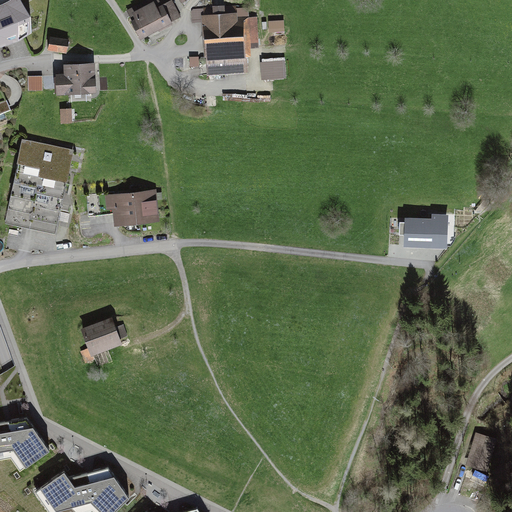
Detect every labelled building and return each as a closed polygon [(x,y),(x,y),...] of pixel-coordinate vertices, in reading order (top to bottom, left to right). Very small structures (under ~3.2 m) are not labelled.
[(162,0),(130,15),(143,43),(179,26),(166,0),(162,0)] [(20,2),(0,11),(0,49),(35,34),(20,2)] [(255,12),(202,17),(208,82),(255,78),(252,48),(258,48),(255,12)] [(284,16),(270,17),(271,27),(285,26),(284,16)] [(71,39),(53,37),(51,54),(69,56),(71,39)] [(101,64),(66,65),(66,80),(58,80),(58,99),(101,98),(101,64)] [(289,64),(264,65),(265,84),(290,83),(289,64)] [(50,78),(31,79),(31,95),(51,94),(50,78)] [(76,112),(63,112),(63,126),(76,126),(76,112)] [(78,153),(25,142),(8,224),(61,235),(78,153)] [(159,192),(110,198),(113,229),(163,223),(159,192)] [(433,221),(407,220),(406,244),(435,245),(435,228),(453,229),(454,217),(433,216),(433,221)] [(119,319),(85,331),(92,350),(83,354),(87,364),(130,347),(119,319)] [(0,458),(23,454),(28,462),(50,450),(28,417),(0,422),(0,458)] [(501,442),(476,436),(469,469),(493,475),(501,442)] [(65,470),(45,485),(52,509),(69,510),(69,511),(88,511),(104,508),(106,511),(109,511),(128,496),(108,468),(68,476),(65,470)]
